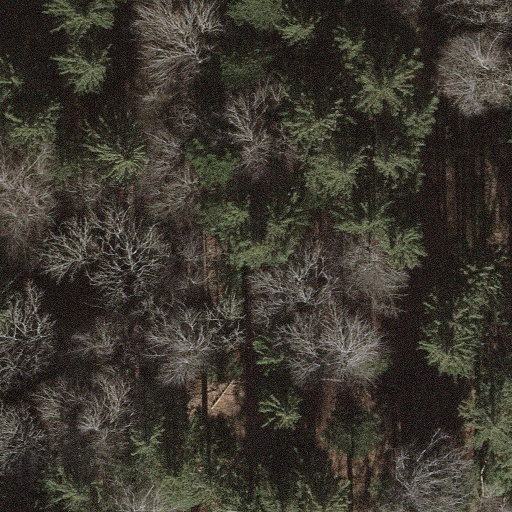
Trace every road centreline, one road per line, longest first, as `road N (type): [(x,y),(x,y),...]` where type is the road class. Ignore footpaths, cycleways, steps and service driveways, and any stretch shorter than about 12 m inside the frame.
road 1 (track): [(313,511),(322,494),(459,383),(501,326),(507,262),(473,160),(427,52),(380,0)]
road 2 (track): [(189,0),(154,29),(90,45),(8,6),(0,15)]
